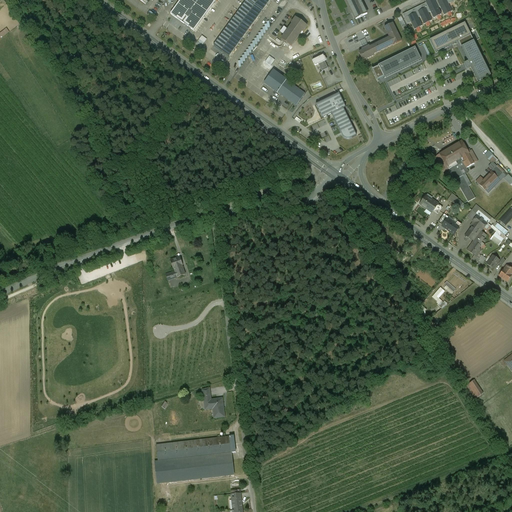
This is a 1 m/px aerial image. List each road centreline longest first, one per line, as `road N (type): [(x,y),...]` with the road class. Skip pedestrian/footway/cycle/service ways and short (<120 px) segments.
road 1 (unclassified): [(212,214),(254,511)]
road 2 (secondary): [(95,0),(302,150)]
road 3 (tertiary): [(212,214),(0,294)]
road 4 (secondary): [(379,204),(511,301)]
